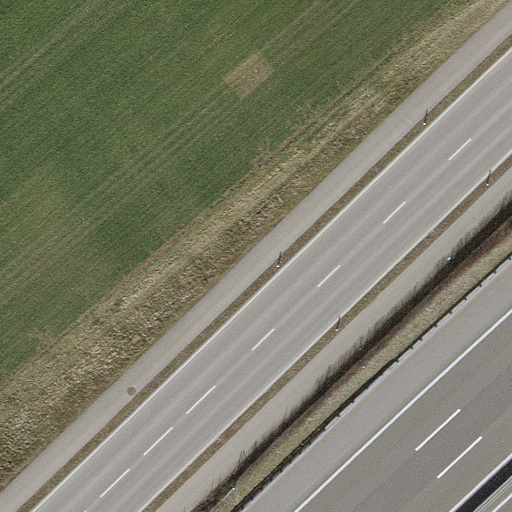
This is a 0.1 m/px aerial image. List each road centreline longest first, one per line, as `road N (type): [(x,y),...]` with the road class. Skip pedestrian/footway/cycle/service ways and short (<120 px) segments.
road 1 (primary): [(87,511),(511,101)]
road 2 (motorway): [(511,384),(374,511)]
